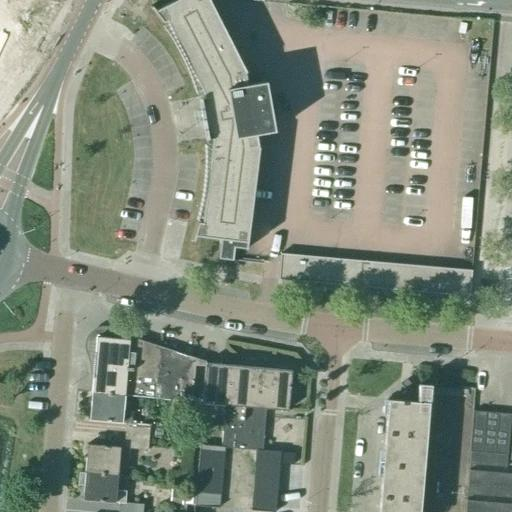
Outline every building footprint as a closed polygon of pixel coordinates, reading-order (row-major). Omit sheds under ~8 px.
[(244,73),(245,72),(207,0),(175,0),(154,11),(151,6),(149,8),(155,14),(160,20),(164,26),(169,33),(173,39),(177,46),(181,53),(184,60),(188,68),(191,75),(193,82),(196,90),(198,98),(192,99),(200,140),(206,139),(206,147),(206,155),(206,163),(206,171),(205,179),(204,187),(203,195),(202,203),(200,210),(198,218),(196,226),(193,233),(190,241),(192,241),(194,236),(219,239),(217,258),(231,260),(232,256),(234,241),(246,242),(258,147),(257,147),(255,135),(269,132),(267,121),(272,120),(267,93),(262,94),(260,83),(246,85),(244,73)] [(469,297),(471,271),(280,254),(280,261),(278,280),(469,297)] [(132,377),(135,342),(129,342),(129,341),(118,340),(116,336),(115,335),(113,334),(111,332),(109,332),(107,331),(105,331),(103,331),(102,331),(100,331),(98,332),(96,332),(94,333),(92,335),(91,336),(90,338),(89,340),(88,341),(88,343),(87,345),(87,346),(87,349),(88,351),(88,353),(90,357),(91,362),(92,366),(92,369),(93,372),(93,375),(91,393),(124,395),(124,398),(131,398),(133,377),(132,377)] [(154,400),(158,353),(159,348),(140,347),(141,342),(135,342),(132,377),(133,377),(131,398),(154,400)] [(192,402),(194,367),(195,360),(176,359),(177,354),(158,353),(154,400),(192,402)] [(205,363),(195,360),(194,367),(204,367),(201,403),(216,404),(220,364),(205,363)] [(216,404),(224,405),(265,409),(287,411),(291,371),(233,365),(233,361),(220,360),(220,364),(216,404)] [(387,400),(377,511),(418,511),(428,404),(430,386),(418,384),(417,385),(410,384),(406,379),(400,385),(405,392),(395,400),(387,400)] [(123,412),(124,398),(124,395),(91,393),(89,421),(125,424),(124,435),(149,437),(150,426),(131,424),(132,412),(123,412)] [(261,451),(265,409),(224,405),(220,447),(223,447),(223,448),(255,450),(261,451)] [(472,411),(469,452),(470,452),(479,453),(482,453),(485,412),(472,411)] [(494,454),(497,414),(485,412),(482,453),(488,454),(494,454)] [(505,455),(509,414),(497,414),(494,454),(498,455),(505,455)] [(148,451),(149,437),(124,435),(123,447),(87,445),(84,472),(118,475),(119,460),(128,461),(129,450),(148,451)] [(220,447),(199,445),(198,458),(222,460),(223,448),(223,447),(220,447)] [(280,452),(261,451),(255,450),(254,463),(279,465),(280,452)] [(479,453),(470,452),(469,465),(478,465),(479,453)] [(488,454),(482,453),(479,453),(478,465),(487,466),(488,454)] [(496,467),(498,455),(494,454),(488,454),(487,466),(496,467)] [(506,468),(507,455),(505,455),(498,455),(496,467),(506,468)] [(221,472),(222,460),(198,458),(197,470),(221,472)] [(278,477),(279,465),(254,463),(253,475),(278,477)] [(220,484),(221,472),(197,470),(196,482),(220,484)] [(478,471),(468,471),(467,483),(477,484),(478,471)] [(487,472),(478,471),(477,484),(486,484),(487,472)] [(117,490),(118,475),(84,472),(82,500),(118,503),(117,511),(141,511),(142,504),(124,503),(125,491),(117,490)] [(496,473),(487,472),(486,484),(495,485),(496,473)] [(505,474),(496,473),(495,485),(504,486),(505,474)] [(277,489),(278,477),(253,475),(252,486),(277,489)] [(220,496),(220,484),(196,482),(195,494),(220,496)] [(477,484),(467,483),(466,495),(476,496),(477,484)] [(486,484),(477,484),(476,496),(485,496),(486,484)] [(495,485),(486,484),(485,496),(494,497),(495,485)] [(504,486),(495,485),(494,497),(503,498),(504,486)] [(276,500),(277,489),(252,486),(251,499),(276,500)] [(511,486),(504,486),(503,498),(511,498),(511,486)] [(169,504),(182,505),(184,490),(170,489),(169,504)] [(219,508),(220,496),(195,494),(194,506),(219,508)] [(264,511),(274,511),(276,500),(251,499),(250,511),(264,511)] [(474,511),(475,502),(466,501),(464,511),(474,511)] [(483,511),(484,502),(475,502),(474,511),(483,511)] [(492,511),(493,503),(484,502),(483,511),(492,511)] [(501,511),(502,504),(493,503),(492,511),(501,511)]
